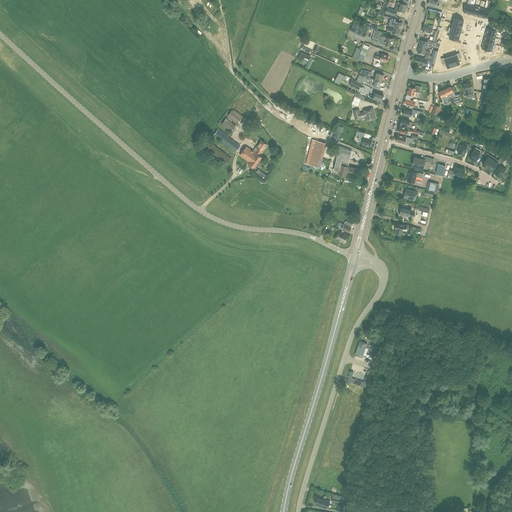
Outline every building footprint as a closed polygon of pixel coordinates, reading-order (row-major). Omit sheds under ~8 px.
[(397,10),(398,10),(405,12),(406,7),(407,7),(409,1),(405,0),(403,0),(402,3),(397,2),(395,10),(387,7),(384,12),(395,16),(397,10)] [(387,25),(393,27),(393,26),(401,29),(402,23),(395,21),(396,17),(387,14),(386,15),(386,17),(390,18),(387,25)] [(431,33),(433,28),(435,20),(426,18),(422,31),(431,33)] [(361,25),(354,22),(350,29),(357,33),(361,25)] [(491,27),(486,26),(484,33),(495,35),(496,29),(497,29),(498,26),(492,24),(491,27)] [(399,35),(401,29),(393,26),(393,27),(393,28),(388,27),(387,31),(392,32),(392,33),(399,35)] [(383,31),(376,30),(375,29),(373,36),(372,37),(378,39),(379,40),(378,42),(379,44),(384,45),(384,43),(391,45),(393,38),(386,36),(386,35),(382,34),(383,31)] [(458,39),(459,34),(451,32),(447,40),(453,41),(454,38),(458,39)] [(493,42),(495,35),(484,33),(482,40),(493,42)] [(426,48),(428,48),(429,46),(431,46),(432,44),(428,43),(428,42),(420,40),(419,46),(426,48)] [(491,49),(493,42),(482,40),(480,47),(486,48),(485,51),(491,52),(492,49),(491,49)] [(364,58),(369,46),(364,44),(359,56),(364,58)] [(426,50),(426,48),(419,46),(417,52),(425,54),(425,53),(429,54),(430,51),(426,50)] [(353,57),(357,59),(361,49),(357,47),(353,57)] [(431,58),(436,60),(438,51),(433,49),(432,55),(426,54),(425,57),(431,58)] [(310,56),(301,51),(297,59),(307,63),(310,56)] [(462,58),(460,52),(457,53),(457,54),(451,56),(453,66),(460,64),(458,59),(462,58)] [(389,55),(381,53),(380,53),(379,56),(375,55),(374,58),(387,61),(389,55)] [(422,65),(422,64),(426,65),(427,62),(423,61),(424,58),(416,56),(415,62),(418,63),(422,65)] [(447,68),(453,66),(451,56),(444,58),(444,57),(441,58),(443,63),(446,63),(447,68)] [(371,72),(362,69),(360,73),(367,77),(369,77),(371,72)] [(356,80),(362,83),(364,77),(359,74),(356,80)] [(485,76),(481,102),(491,104),(495,78),(485,76)] [(381,87),(382,80),(375,79),(369,77),(367,77),(367,80),(371,81),(370,84),(373,85),(381,87)] [(349,85),(354,87),(359,89),(362,84),(357,81),(352,79),(349,85)] [(463,87),(464,94),(465,97),(467,98),(473,97),(471,82),(470,82),(470,81),(469,80),(467,81),(467,82),(467,83),(464,83),(465,87),(463,87)] [(415,88),(409,86),(408,90),(407,90),(407,92),(408,93),(407,94),(414,95),(415,90),(420,92),(422,86),(416,85),(415,88)] [(453,91),(451,86),(445,89),(449,98),(450,101),(451,100),(452,103),(460,101),(459,96),(455,97),(452,96),(451,92),(453,91)] [(449,98),(445,89),(439,92),(443,101),(449,98)] [(369,97),(373,99),(381,101),(383,94),(376,91),(374,96),(371,95),(369,97)] [(373,108),(363,110),(364,112),(360,113),(359,109),(353,110),(356,119),(361,118),(361,117),(365,116),(366,121),(375,118),(373,108)] [(228,116),(238,123),(243,116),(233,109),(228,116)] [(231,132),(236,125),(226,117),(221,125),(231,132)] [(248,118),(244,125),(250,128),(253,124),(258,128),(260,124),(248,118)] [(411,125),(412,122),(409,121),(409,120),(402,118),(402,119),(401,119),(400,121),(401,121),(400,124),(408,126),(408,127),(412,128),(412,125),(411,125)] [(406,134),(407,131),(413,132),(413,133),(419,135),(420,131),(414,129),(414,130),(408,128),(400,126),(399,129),(398,129),(398,131),(398,132),(406,134)] [(213,135),(236,152),(240,146),(227,136),(228,136),(218,128),(213,135)] [(452,134),(440,129),(439,133),(451,138),(452,134)] [(372,139),(364,137),(365,132),(357,130),(355,134),(359,135),(357,140),(363,141),(362,143),(370,146),(372,139)] [(341,135),(335,133),(333,139),(340,141),(341,138),(340,137),(341,135)] [(414,138),(411,137),(410,137),(410,138),(398,134),(397,138),(396,138),(395,140),(396,140),(396,141),(404,143),(408,144),(409,140),(413,141),(414,140),(414,139),(414,138)] [(231,158),(204,138),(198,147),(225,167),(231,158)] [(249,164),(254,168),(262,157),(259,154),(261,151),(262,151),(267,144),(261,140),(253,151),(246,146),(240,155),(250,162),(249,164)] [(315,140),(309,164),(320,167),(327,143),(315,140)] [(465,145),(461,144),(458,153),(464,155),(466,149),(469,150),(471,145),(466,143),(465,145)] [(481,157),(484,151),(475,147),(470,158),(476,161),(478,155),(481,157)] [(346,176),(346,174),(350,174),(350,175),(354,176),(354,174),(358,175),(360,169),(352,167),(348,166),(342,164),(343,162),(348,164),(351,153),(339,150),(334,169),(340,171),(340,174),(346,176)] [(487,168),(494,157),(487,152),(483,157),(486,159),(482,164),(484,165),(483,166),(486,168),(487,167),(487,168)] [(423,168),(425,160),(433,163),(434,158),(426,156),(425,159),(414,157),(412,165),(423,168)] [(492,171),(499,160),(494,157),(487,168),(492,171)] [(443,175),(445,166),(438,164),(436,174),(443,175)] [(505,168),(500,164),(494,173),(499,176),(505,168)] [(454,171),(449,169),(448,176),(452,178),(454,173),(463,176),(465,170),(455,167),(454,171)] [(414,183),(416,176),(422,178),(423,174),(410,170),(407,181),(414,183)] [(439,184),(433,182),(428,181),(426,189),(427,189),(431,190),(438,192),(439,184)] [(415,200),(417,191),(406,189),(404,198),(415,200)] [(409,217),(409,216),(414,217),(415,213),(410,212),(411,208),(402,205),(399,214),(409,217)] [(414,227),(414,226),(409,225),(407,224),(406,225),(396,223),(395,228),(397,228),(396,232),(401,234),(403,227),(408,229),(407,233),(412,234),(412,233),(414,227)] [(339,231),(335,238),(340,240),(339,241),(344,243),(349,234),(343,232),(343,233),(339,231)] [(361,357),(365,346),(359,344),(356,355),(361,357)] [(378,350),(373,348),(370,359),(375,361),(378,350)] [(327,508),(330,501),(324,499),(324,500),(317,497),(315,503),(318,504),(318,505),(327,508)]
